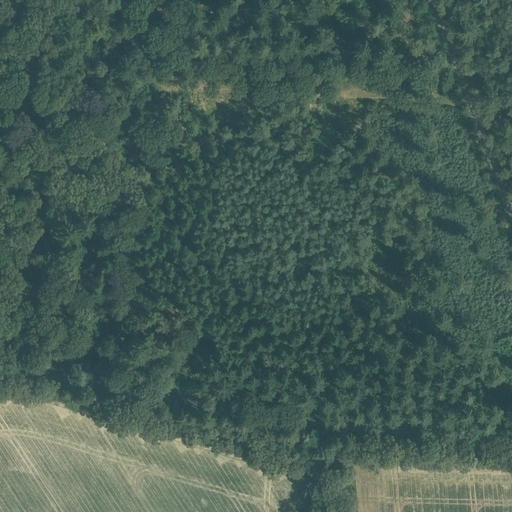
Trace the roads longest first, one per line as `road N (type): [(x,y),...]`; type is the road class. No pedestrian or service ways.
road 1 (unclassified): [(0,372),(353,427),(511,437)]
road 2 (unclassified): [(511,219),(431,0)]
